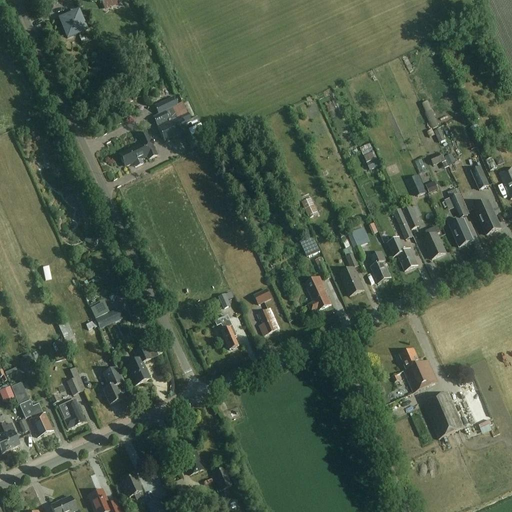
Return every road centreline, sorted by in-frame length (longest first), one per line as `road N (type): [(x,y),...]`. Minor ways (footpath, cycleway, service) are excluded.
road 1 (unclassified): [(199,395),(16,0)]
road 2 (tertiary): [(199,395),(0,486)]
road 3 (tertiary): [(335,334),(511,255)]
road 4 (tertiary): [(406,511),(335,334)]
road 5 (tertiary): [(199,395),(335,334)]
